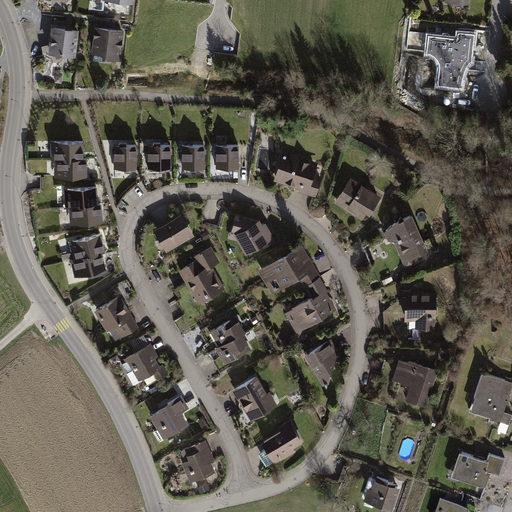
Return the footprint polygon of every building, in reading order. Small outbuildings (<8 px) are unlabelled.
[(79,31),(54,27),(50,53),(75,56),(79,31)] [(123,31),(97,28),(93,60),(104,61),(104,57),(120,59),(123,31)] [(452,35),(447,80),(472,83),(477,38),(452,35)] [(84,141),(55,141),(55,152),(52,152),(52,159),(55,159),(84,159),(84,141)] [(126,142),(118,142),(118,145),(115,145),(115,167),(125,167),(125,171),(136,171),(136,145),(126,145),(126,142)] [(160,142),(152,142),(152,146),(149,146),(149,167),(159,167),(159,171),(171,171),(170,145),(160,145),(160,142)] [(194,142),(186,142),(186,145),(183,145),(183,167),(200,167),(200,171),(205,171),(204,145),(194,145),(194,142)] [(228,142),(220,142),(220,145),(216,145),(217,167),(234,167),(234,171),(238,171),(238,145),(228,145),(228,142)] [(293,150),(285,173),(321,185),(329,162),(293,150)] [(58,166),(58,176),(87,177),(87,159),(84,159),(55,159),(55,165),(58,166)] [(358,172),(344,195),(379,216),(393,193),(358,172)] [(97,186),(68,188),(69,199),(66,199),(66,206),(70,206),(98,203),(97,186)] [(73,212),(74,223),(103,221),(101,203),(98,203),(70,206),(70,212),(73,212)] [(400,221),(416,257),(437,247),(421,212),(400,221)] [(181,214),(156,229),(168,250),(193,235),(181,214)] [(234,229),(247,251),(272,236),(265,225),(262,227),(259,222),(238,216),(234,229)] [(101,234),(73,241),(76,252),(73,252),(74,259),(102,252),(105,251),(101,234)] [(197,260),(182,269),(198,296),(206,291),(208,296),(223,287),(210,266),(219,261),(210,247),(195,256),(197,260)] [(294,251),(262,269),(274,290),(300,275),(306,285),(320,277),(313,264),(305,269),(294,251)] [(76,266),(78,276),(106,269),(102,252),(74,259),(71,260),(73,266),(76,266)] [(328,291),(320,277),(306,285),(304,286),(310,297),(294,306),(295,307),(287,312),(298,330),(334,309),(329,301),(331,300),(326,292),(328,291)] [(437,295),(407,294),(407,318),(418,319),(417,328),(436,329),(437,295)] [(120,296),(96,310),(108,329),(115,324),(122,335),(137,326),(120,296)] [(216,336),(222,345),(241,334),(244,332),(238,321),(233,324),(231,320),(217,328),(220,334),(216,336)] [(222,345),(218,347),(223,356),(228,354),(231,359),(250,348),(241,334),(222,345)] [(332,340),(308,355),(327,388),(337,358),(331,356),(339,352),(332,340)] [(151,344),(126,358),(133,370),(135,368),(140,378),(155,370),(159,377),(167,373),(163,365),(159,368),(153,358),(157,356),(151,344)] [(412,385),(408,399),(425,404),(435,371),(399,360),(393,379),(412,385)] [(511,382),(483,373),(471,407),(491,414),(490,418),(501,422),(511,389),(511,382)] [(268,377),(247,389),(261,414),(282,402),(268,377)] [(169,405),(153,415),(161,429),(156,432),(160,439),(187,424),(179,410),(186,406),(180,396),(168,403),(169,405)] [(299,417),(270,432),(283,456),(312,441),(299,417)] [(192,446),(194,453),(204,448),(208,447),(205,441),(192,446)] [(187,473),(191,480),(214,470),(204,448),(194,453),(196,457),(184,462),(189,472),(187,473)] [(454,467),(462,469),(459,478),(483,486),(488,473),(499,476),(505,458),(490,453),(487,462),(459,453),(454,467)] [(395,483),(377,477),(373,491),(369,489),(365,500),(390,509),(398,488),(394,486),(395,483)] [(440,503),(437,511),(467,511),(468,511),(440,503)]
